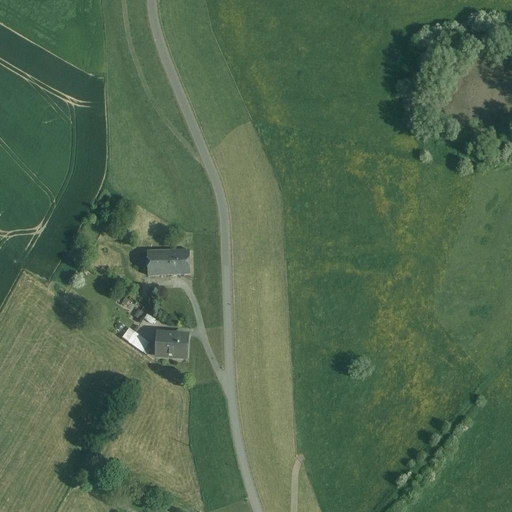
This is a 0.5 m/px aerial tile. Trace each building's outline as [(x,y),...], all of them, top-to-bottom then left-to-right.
[(190,251),(148,252),(148,276),(191,275),(190,251)] [(139,319),(143,312),(137,309),(134,316),(139,319)] [(154,325),(157,320),(149,315),(146,320),(154,325)] [(150,344),(131,330),(125,338),(144,353),(150,344)] [(187,360),(189,336),(159,334),(157,358),(187,360)]
